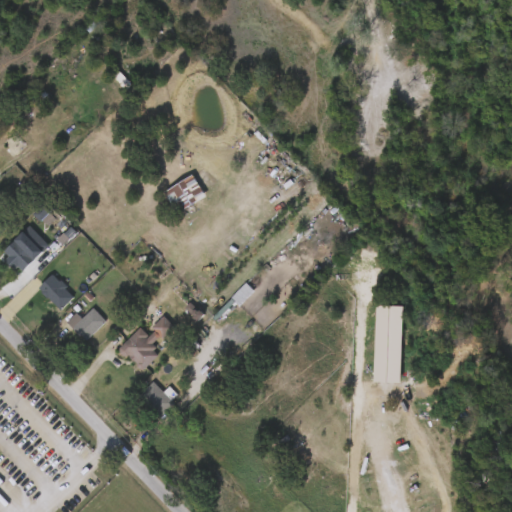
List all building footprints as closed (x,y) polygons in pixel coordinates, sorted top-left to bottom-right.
[(208,197),(180,215),(166,193),(195,176),(208,197)] [(147,198),(157,220),(188,207),(178,185),(147,198)] [(0,220),(8,228),(0,236),(0,220)] [(34,262),(40,268),(31,277),(19,266),(16,269),(7,260),(11,256),(5,251),(17,239),(32,254),(33,256),(31,258),(34,262)] [(0,278),(2,280),(17,266),(0,248),(0,278)] [(54,274),(61,281),(62,280),(69,286),(67,288),(76,297),(63,310),(43,292),(47,287),(44,284),(54,274)] [(57,305),(36,282),(22,295),(44,318),(57,305)] [(95,307),(107,320),(88,339),(83,334),(82,335),(68,321),(77,311),(84,318),(95,307)] [(177,327),(165,339),(162,336),(154,343),(158,347),(155,350),(160,355),(146,369),(142,369),(138,365),(139,363),(130,356),(131,355),(130,354),(124,356),(120,352),(121,347),(142,327),(150,335),(148,337),(149,338),(156,330),(153,327),(165,315),(177,327)] [(50,330),(68,349),(90,330),(77,316),(65,326),(60,321),(50,330)] [(126,379),(143,361),(134,353),(140,348),(125,333),(102,357),(126,379)] [(155,382),(165,392),(171,386),(179,395),(173,401),(176,403),(159,419),(138,398),(155,382)] [(141,425),(162,405),(152,395),(146,400),(136,390),(121,404),(141,425)]
